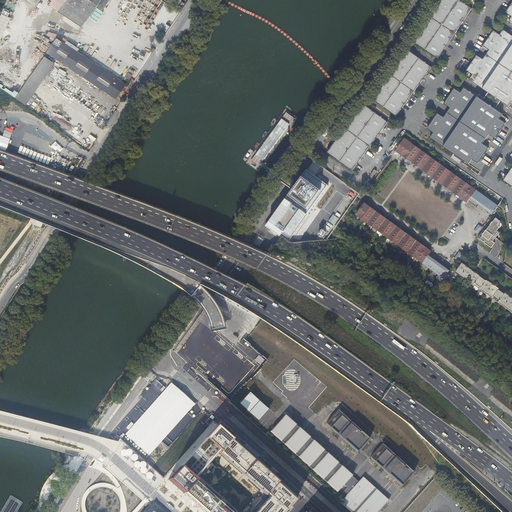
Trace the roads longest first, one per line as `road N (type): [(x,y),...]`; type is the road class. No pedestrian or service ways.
road 1 (motorway): [(511,448),(419,364),(278,271),(0,159)]
road 2 (motorway): [(0,189),(274,310),(430,423)]
road 3 (primary): [(414,0),(156,359)]
road 4 (tertiary): [(200,0),(0,306)]
road 5 (residential): [(156,359),(328,511)]
road 6 (primary): [(156,359),(57,511)]
road 7 (unknown): [(162,46),(40,21),(18,24),(8,44)]
road 8 (motorway): [(430,423),(430,435),(511,508)]
